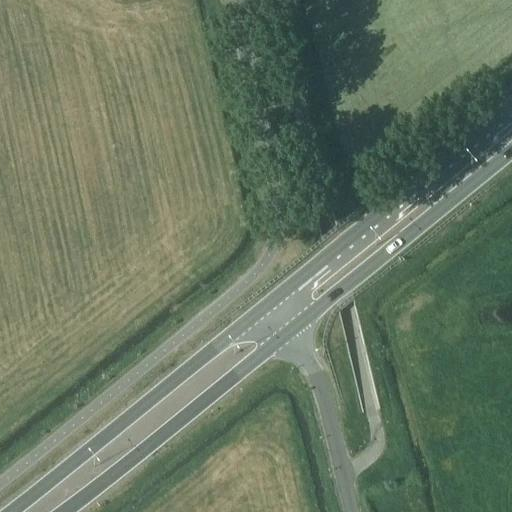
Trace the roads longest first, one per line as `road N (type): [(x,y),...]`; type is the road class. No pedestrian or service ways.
road 1 (secondary): [(270,307),(12,511)]
road 2 (secondary): [(511,110),(270,307)]
road 3 (secondary): [(65,511),(290,331)]
road 4 (secondary): [(290,331),(511,151)]
road 5 (unclassified): [(346,481),(319,378),(290,331)]
